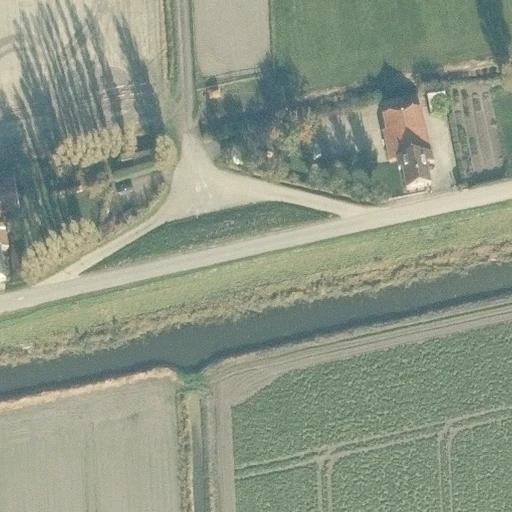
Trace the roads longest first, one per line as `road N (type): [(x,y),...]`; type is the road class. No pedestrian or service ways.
road 1 (tertiary): [(0,304),(511,190)]
road 2 (track): [(54,293),(80,265),(201,195),(287,196),(363,223)]
road 3 (track): [(201,195),(188,131),(181,0)]
